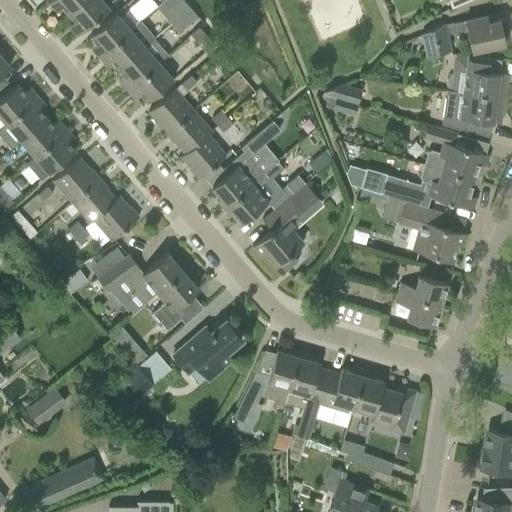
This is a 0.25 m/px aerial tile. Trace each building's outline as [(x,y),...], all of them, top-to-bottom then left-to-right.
[(57,2),(68,14),(84,0),(50,0),(48,3),(52,7),(57,2)] [(101,0),(84,0),(68,14),(78,27),(73,31),(77,36),(108,8),(101,0)] [(190,8),(183,0),(163,0),(161,2),(156,7),(171,24),(190,8)] [(447,0),(452,9),(470,0),(447,0)] [(178,32),(197,16),(190,8),(171,24),(178,32)] [(94,53),(98,57),(129,30),(115,13),(104,23),(89,36),(100,48),(94,53)] [(454,22),(456,33),(466,31),(470,51),(504,44),(499,19),(497,20),(496,13),(454,22)] [(107,57),(118,69),(154,38),(139,21),(129,30),(98,57),(102,62),(107,57)] [(419,36),(424,58),(450,52),(444,24),(419,36)] [(199,27),(190,35),(204,52),(213,44),(199,27)] [(126,90),(158,63),(168,54),(154,38),(118,69),(128,81),(123,86),(126,90)] [(0,88),(2,87),(0,84),(0,74),(9,66),(0,55),(0,52),(2,50),(0,47),(0,88)] [(505,85),(506,75),(499,74),(499,73),(482,71),(483,62),(453,58),(451,76),(448,77),(445,81),(445,84),(446,87),(449,90),(503,97),(505,85)] [(158,63),(126,90),(130,94),(135,89),(146,102),(172,80),(158,63)] [(235,69),(218,87),(237,105),(254,88),(235,69)] [(186,89),(195,81),(190,75),(181,83),(186,89)] [(322,93),(335,97),(357,103),(361,89),(342,83),(321,92),(322,93)] [(0,98),(0,118),(5,124),(37,96),(33,92),(27,97),(17,84),(0,98)] [(192,110),(180,96),(174,89),(163,98),(148,111),(158,123),(157,124),(165,133),(192,110)] [(501,113),(503,97),(449,90),(446,90),(445,91),(444,100),(441,124),(458,129),(471,131),(472,120),(499,124),(501,113)] [(0,134),(11,147),(19,140),(45,117),(35,105),(40,100),(37,96),(5,124),(0,127),(0,134)] [(335,97),(332,109),(354,115),(357,103),(335,97)] [(174,142),(184,153),(184,154),(207,134),(211,131),(192,110),(165,133),(173,143),(174,142)] [(227,118),(220,110),(210,118),(217,126),(227,118)] [(19,140),(33,157),(65,129),(61,125),(56,130),(45,117),(19,140)] [(232,124),(227,118),(217,126),(222,133),(232,124)] [(425,153),(422,165),(473,180),(477,163),(485,166),(488,155),(453,145),(456,134),(426,126),(423,138),(441,143),(439,153),(430,151),(425,153)] [(244,144),(252,153),(270,138),(262,128),(244,144)] [(65,129),(33,157),(26,163),(40,180),(74,151),(63,138),(69,133),(65,129)] [(184,154),(184,153),(180,156),(190,168),(189,169),(198,179),(225,155),(207,134),(184,154)] [(225,174),(211,186),(220,197),(216,200),(222,207),(252,182),(262,173),(243,150),(221,169),(225,174)] [(308,164),(315,173),(328,162),(321,153),(308,164)] [(52,181),(70,202),(98,178),(90,168),(89,169),(79,157),(52,181)] [(252,182),(222,207),(229,215),(233,212),(242,222),(257,209),(266,201),(268,204),(283,191),(271,177),(282,167),(277,161),(262,173),(252,182)] [(473,180),(422,165),(418,179),(421,183),(430,185),(427,195),(472,208),(475,197),(468,195),(473,180)] [(296,173),(285,183),(293,192),(300,186),(304,182),(296,173)] [(91,219),(92,220),(115,200),(115,199),(105,188),(106,187),(98,178),(70,202),(88,222),(91,219)] [(370,191),(387,196),(418,205),(422,192),(384,180),(384,181),(374,178),(370,191)] [(293,192),(278,204),(279,204),(262,219),(271,229),(251,246),(259,255),(263,252),(275,265),(277,263),(285,272),(297,261),(290,252),(302,242),(291,230),(295,227),(290,221),(317,197),(304,182),(300,186),(293,192)] [(47,185),(37,194),(43,200),(52,192),(47,185)] [(0,187),(0,205),(5,211),(14,203),(0,187)] [(115,200),(92,220),(110,241),(138,217),(130,207),(129,207),(118,196),(115,199),(115,200)] [(465,233),(440,226),(444,212),(425,207),(418,205),(387,196),(382,216),(398,221),(397,223),(411,227),(405,247),(412,249),(432,255),(451,260),(456,243),(461,245),(465,233)] [(77,221),(67,229),(73,236),(82,227),(77,221)] [(82,227),(73,236),(79,242),(88,234),(82,227)] [(121,279),(108,288),(130,313),(156,292),(185,266),(179,260),(175,263),(166,252),(142,273),(127,286),(121,279)] [(127,286),(142,273),(129,254),(96,277),(106,290),(108,288),(121,279),(127,286)] [(185,266),(156,292),(164,301),(151,312),(166,330),(180,318),(172,309),(197,288),(188,278),(192,275),(185,266)] [(78,269),(60,282),(69,293),(86,280),(78,269)] [(323,287),(332,292),(339,277),(330,273),(323,287)] [(399,283),(397,293),(440,305),(447,284),(418,275),(414,288),(399,283)] [(1,280),(0,283),(0,296),(11,300),(16,284),(1,280)] [(440,305),(397,293),(393,304),(408,309),(405,318),(434,326),(440,305)] [(0,353),(20,339),(5,319),(0,322),(0,353)] [(200,330),(172,355),(187,372),(188,371),(199,383),(205,377),(207,379),(215,372),(231,358),(226,352),(241,339),(224,320),(206,336),(200,330)] [(135,343),(123,353),(134,366),(146,355),(135,343)] [(281,412),(283,403),(298,351),(293,349),(292,354),(276,350),(268,374),(254,370),(234,413),(229,420),(225,426),(247,433),(259,396),(274,401),(272,409),(281,412)] [(283,403),(301,409),(293,435),(307,439),(318,405),(317,405),(327,370),(317,367),(320,357),(298,351),(283,403)] [(491,383),(511,390),(511,358),(501,354),(491,383)] [(108,390),(124,408),(152,384),(136,366),(108,390)] [(339,373),(327,370),(317,405),(318,405),(349,415),(362,370),(358,368),(356,373),(340,369),(339,373)] [(372,415),(381,386),(383,381),(367,376),(368,372),(362,370),(349,415),(359,418),(361,411),(372,415)] [(396,390),(381,386),(372,415),(370,421),(369,424),(402,434),(415,391),(398,386),(396,390)] [(53,388),(26,408),(37,425),(66,404),(53,388)] [(482,468),(511,473),(511,432),(488,429),(485,450),(484,450),(482,464),(482,468)] [(342,439),(339,450),(347,452),(351,454),(354,443),(342,439)] [(20,488),(30,510),(103,478),(93,456),(20,488)] [(371,511),(374,505),(359,500),(362,494),(364,494),(365,490),(339,481),(342,473),(329,468),(324,483),(337,486),(329,509),(337,511),(371,511)] [(151,489),(147,482),(140,486),(144,493),(151,489)] [(511,486),(504,487),(505,503),(477,499),(474,511),(507,511),(511,511),(511,486)] [(171,511),(172,501),(136,501),(136,502),(137,502),(137,506),(108,506),(107,511),(171,511)]
